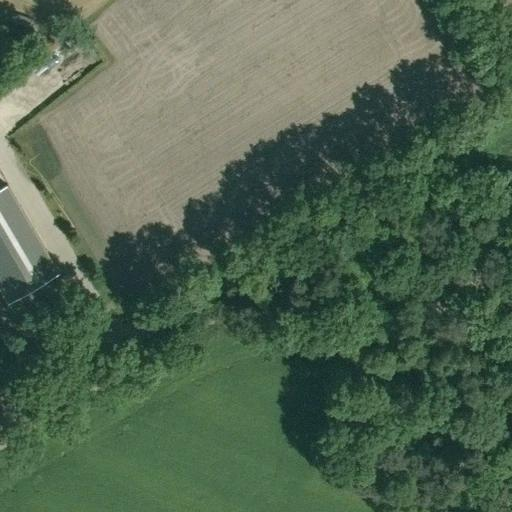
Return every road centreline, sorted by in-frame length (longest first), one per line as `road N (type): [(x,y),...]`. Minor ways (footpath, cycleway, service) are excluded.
road 1 (unclassified): [(0,419),(511,107)]
road 2 (unknown): [(112,350),(78,265),(0,127)]
